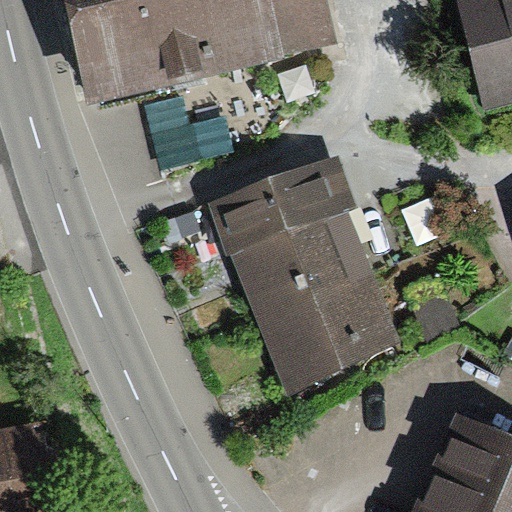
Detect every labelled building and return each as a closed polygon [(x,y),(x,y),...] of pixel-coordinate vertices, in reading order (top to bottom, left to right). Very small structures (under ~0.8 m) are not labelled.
[(62,0),(67,22),(165,0),(62,0)] [(263,0),(165,0),(67,22),(90,124),(281,82),(263,0)] [(511,0),(459,0),(489,111),(511,104),(511,0)] [(282,183),(212,211),(236,268),(294,408),(350,384),(404,362),(345,217),(356,212),(335,162),(282,183)] [(413,511),(511,511),(511,438),(457,414),(431,472),(413,511)] [(0,511),(51,511),(36,427),(0,434),(0,511)]
